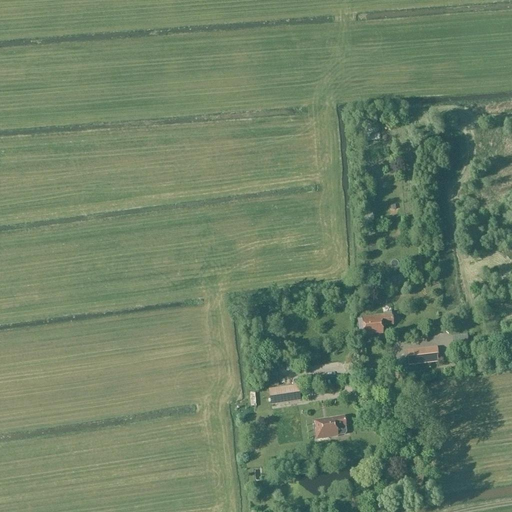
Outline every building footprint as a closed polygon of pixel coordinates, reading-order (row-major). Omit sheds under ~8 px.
[(382,316),(370,317),(356,319),(358,338),(382,336),(381,327),(392,326),(390,316),(383,317),(382,316)] [(407,367),(439,364),(437,348),(405,352),(407,367)] [(335,376),(335,365),(318,366),(319,377),(335,376)] [(287,385),(295,383),(293,377),(285,379),(287,385)] [(268,391),(270,407),(299,403),(297,386),(268,391)] [(264,407),(263,389),(249,390),(250,408),(264,407)] [(314,422),(317,440),(337,436),(337,437),(336,429),(345,428),(344,418),(327,421),(327,420),(314,422)] [(412,486),(420,487),(422,476),(414,474),(412,486)]
